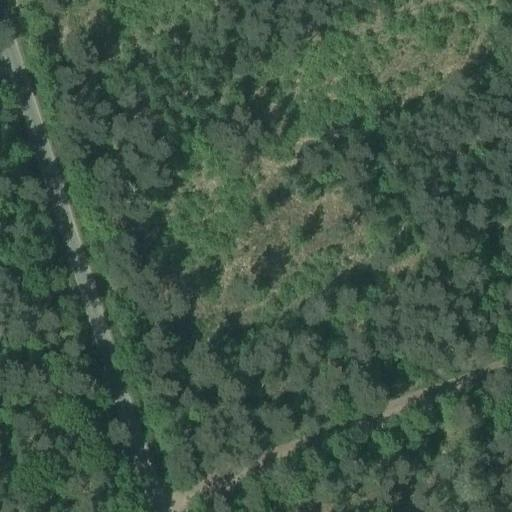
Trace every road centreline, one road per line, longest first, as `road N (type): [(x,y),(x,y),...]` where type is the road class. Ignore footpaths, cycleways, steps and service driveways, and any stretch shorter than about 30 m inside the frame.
road 1 (unclassified): [(162,511),(0,14)]
road 2 (track): [(161,507),(511,368)]
